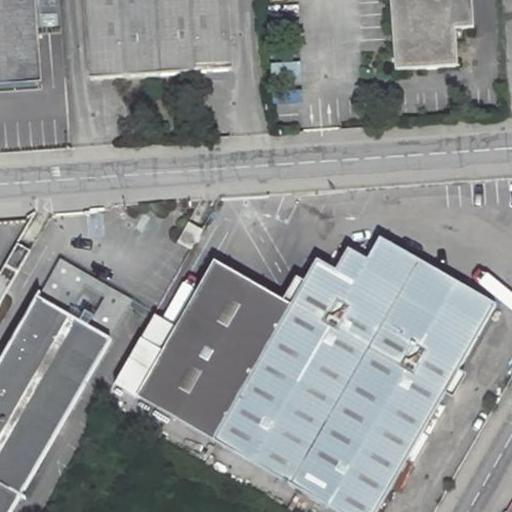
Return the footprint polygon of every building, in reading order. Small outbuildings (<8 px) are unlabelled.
[(0,0),(0,89),(44,87),(36,0),(0,0)] [(228,0),(86,0),(92,82),(235,71),(228,0)] [(395,0),(402,77),(463,73),(462,48),(469,47),(469,36),(477,36),(474,0),(395,0)] [(198,242),(209,223),(196,215),(184,234),(198,242)] [(383,511),(501,308),(383,242),(371,261),(353,250),(341,272),(322,261),(296,307),(220,262),(182,329),(168,352),(142,398),(337,511),(383,511)] [(19,244),(0,275),(0,303),(1,304),(31,252),(19,244)] [(165,306),(178,313),(206,259),(193,252),(165,306)] [(38,299),(0,366),(0,511),(14,511),(112,340),(38,299)] [(182,329),(163,319),(150,342),(168,352),(182,329)]
